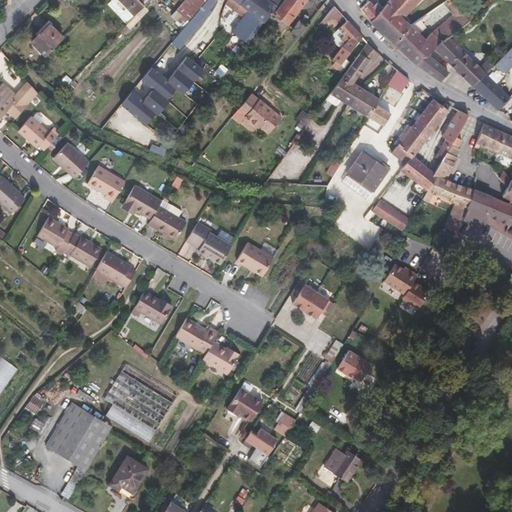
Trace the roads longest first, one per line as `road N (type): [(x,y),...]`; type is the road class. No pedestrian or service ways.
road 1 (residential): [(0,146),(64,198),(231,298),(249,319)]
road 2 (residential): [(368,511),(511,293)]
road 3 (residential): [(340,0),(423,79),(511,128)]
